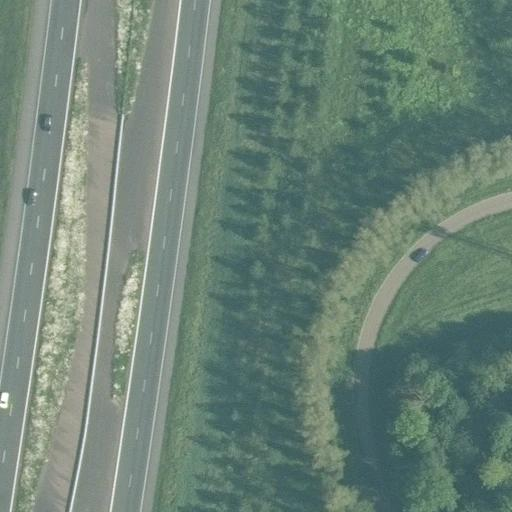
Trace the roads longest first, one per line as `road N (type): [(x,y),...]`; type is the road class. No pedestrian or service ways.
road 1 (motorway): [(125,511),(194,0)]
road 2 (motorway): [(62,0),(0,466)]
road 3 (unclassified): [(511,200),(439,227),(396,271),(364,324),(365,439),(385,511)]
